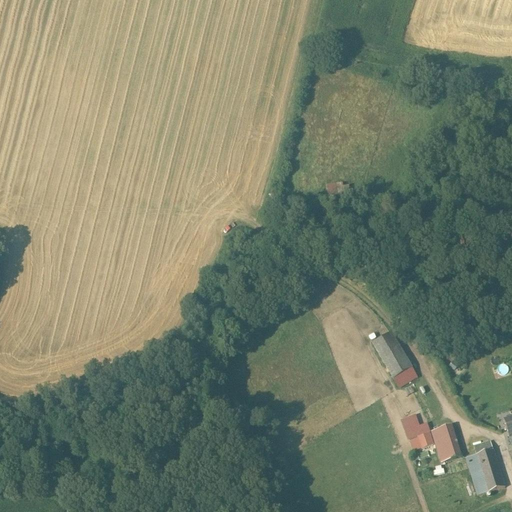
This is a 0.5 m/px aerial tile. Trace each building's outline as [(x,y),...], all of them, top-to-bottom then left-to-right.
[(411,370),(390,335),(373,345),(393,380),(411,370)] [(453,345),(441,348),(444,357),(455,354),(453,345)] [(411,370),(393,380),(398,389),(416,378),(411,370)] [(511,420),(503,424),(509,440),(511,438),(511,420)] [(451,427),(432,433),(442,464),(461,458),(451,427)] [(426,428),(415,432),(421,450),(433,446),(426,428)] [(490,443),(473,448),(476,457),(468,459),(479,497),(504,489),(490,443)] [(433,446),(421,450),(423,456),(435,452),(433,446)]
